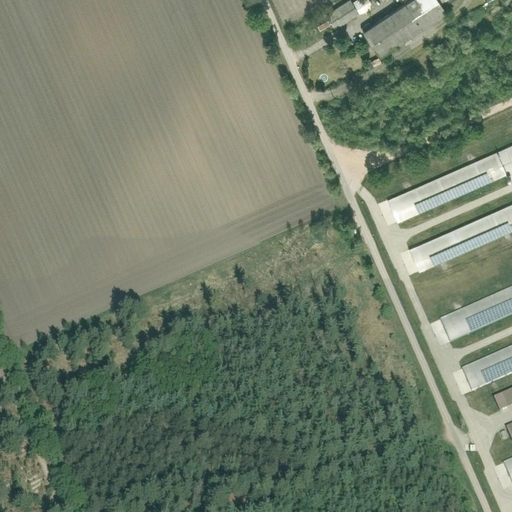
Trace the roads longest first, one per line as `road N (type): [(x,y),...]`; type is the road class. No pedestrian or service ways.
road 1 (residential): [(253,0),(477,511)]
road 2 (track): [(0,367),(62,511)]
